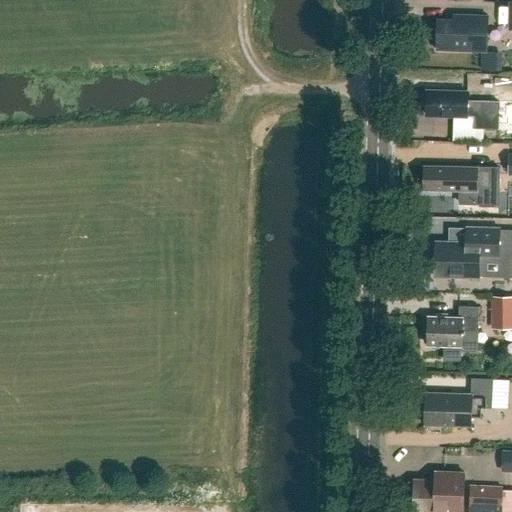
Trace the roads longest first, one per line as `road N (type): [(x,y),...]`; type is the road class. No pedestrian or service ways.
road 1 (tertiary): [(363,511),(379,0)]
road 2 (track): [(377,88),(280,85),(260,65),(243,0)]
